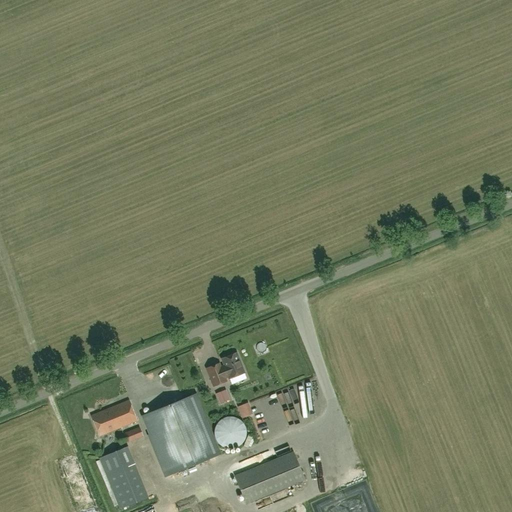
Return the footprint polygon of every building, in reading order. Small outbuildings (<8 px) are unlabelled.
[(223,366),(221,366),(220,363),(205,368),(212,386),(227,381),(226,378),(227,377),(228,379),(244,373),(237,352),(221,358),(223,366)] [(158,409),(143,415),(150,434),(148,435),(165,476),(219,454),(195,394),(165,406),(158,409)] [(99,436),(136,421),(128,400),(91,415),(99,436)] [(244,404),(238,406),(243,418),(248,415),(244,404)] [(227,416),(222,418),(218,420),(216,424),(213,431),(213,433),(215,439),(216,442),(221,445),(227,448),(234,447),(241,444),(245,437),(246,430),(243,424),(241,421),(236,417),(232,416),(227,416)] [(142,436),(138,427),(117,435),(121,445),(142,436)] [(127,446),(98,458),(119,508),(148,497),(127,446)] [(339,452),(341,458),(354,455),(353,449),(339,452)] [(293,452),(235,476),(246,504),(304,480),(293,452)] [(361,463),(347,469),(350,477),(364,472),(361,463)]
